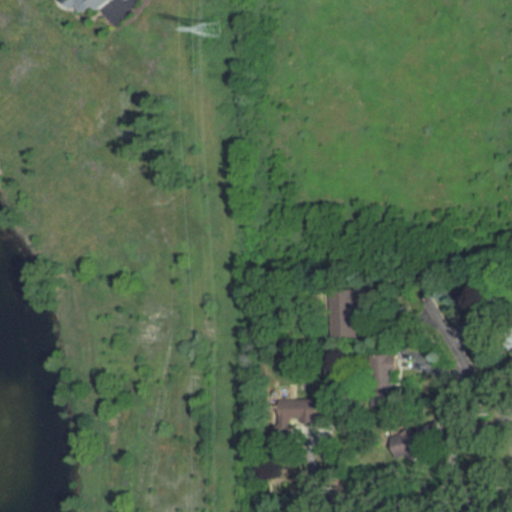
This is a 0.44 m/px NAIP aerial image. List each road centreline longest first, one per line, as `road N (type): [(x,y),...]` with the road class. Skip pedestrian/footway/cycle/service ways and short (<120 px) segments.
road 1 (residential): [(511,508),(311,491)]
road 2 (residential): [(511,424),(423,290)]
